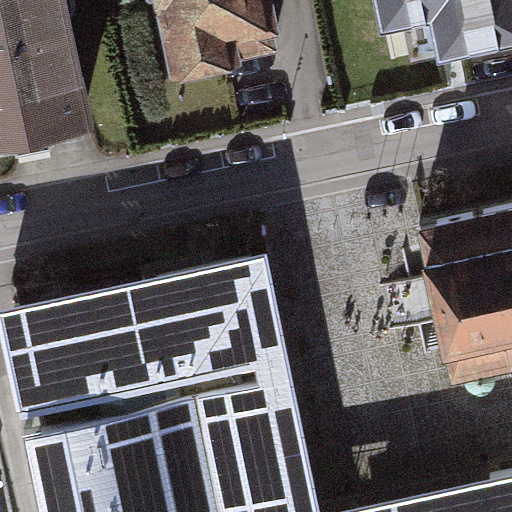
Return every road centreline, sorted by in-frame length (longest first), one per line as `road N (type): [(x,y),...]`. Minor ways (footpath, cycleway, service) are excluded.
road 1 (residential): [(0,230),(511,123)]
road 2 (unknown): [(308,166),(351,380),(369,426),(414,438),(511,425)]
